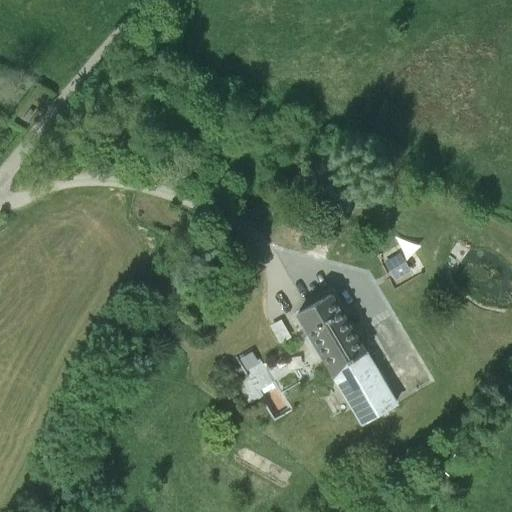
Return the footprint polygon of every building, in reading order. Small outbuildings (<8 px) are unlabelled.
[(29,109),(22,119),(27,122),(33,112),(29,109)] [(268,223),(263,234),(271,239),(277,230),(279,221),(283,211),(275,205),(267,214),(271,217),(268,223)] [(409,272),(399,254),(385,261),(395,280),(409,272)] [(329,296),(298,314),(297,316),(334,379),(364,354),(329,296)] [(281,321),(269,328),(279,345),(291,339),(281,321)] [(395,406),(364,354),(334,379),(362,425),(395,406)]
